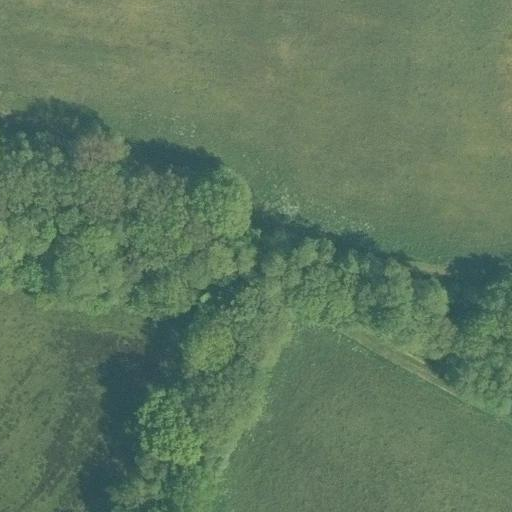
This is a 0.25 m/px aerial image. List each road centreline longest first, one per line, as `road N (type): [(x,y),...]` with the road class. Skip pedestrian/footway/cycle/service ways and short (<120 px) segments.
road 1 (track): [(234,207),(247,231),(249,286),(276,290),(341,322),(511,430)]
road 2 (track): [(0,131),(185,173),(222,191),(234,207)]
road 3 (track): [(249,286),(167,487)]
